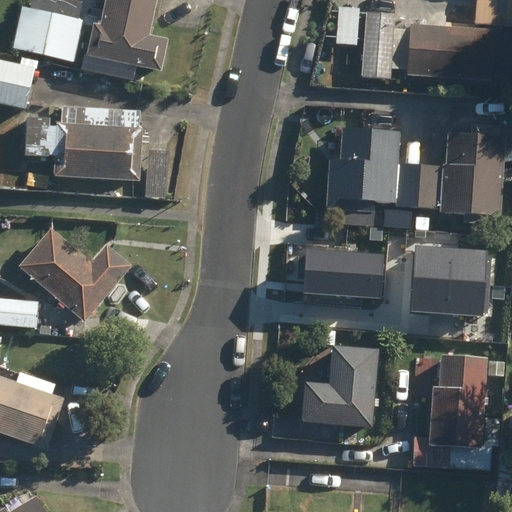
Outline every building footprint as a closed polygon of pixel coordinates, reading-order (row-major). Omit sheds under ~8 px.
[(15,51),(74,65),(84,26),(78,24),(83,6),(57,0),(33,0),(31,14),(24,12),(15,51)] [(87,61),(162,76),(169,44),(150,41),(158,0),(106,0),(101,31),(93,29),(87,61)] [(511,0),(477,0),(476,26),(511,28),(511,0)] [(336,48),(357,49),(359,13),(338,11),(336,48)] [(409,80),(491,85),(491,80),(511,81),(511,39),(494,38),(494,35),(411,30),(411,34),(394,34),(395,18),(367,17),(363,81),(390,82),(391,73),(409,74),(409,80)] [(0,105),(26,112),(34,74),(0,65),(0,105)] [(55,180),(140,184),(143,134),(139,134),(140,117),(63,112),(62,129),(57,129),(55,180)] [(329,214),(373,216),(374,206),(397,208),(401,136),(344,133),(341,167),(332,166),(329,214)] [(462,227),(501,230),(506,142),(449,139),(447,172),(402,169),(399,212),(426,214),(426,219),(462,221),(462,227)] [(167,146),(144,145),(142,202),(165,203),(167,146)] [(417,233),(428,233),(429,221),(417,221),(417,233)] [(19,272),(84,327),(132,270),(107,250),(92,268),(51,234),(19,272)] [(0,329),(37,332),(39,307),(0,303),(0,329)] [(302,443),(340,447),(341,431),(372,434),(379,355),(334,352),(331,391),(306,389),(302,443)] [(414,471),(451,473),(451,469),(490,471),(492,453),(481,452),(487,364),(442,362),(439,395),(435,395),(431,442),(416,441),(415,448),(412,448),(411,467),(414,467),(414,471)] [(489,379),(500,379),(500,365),(489,365),(489,379)] [(0,437),(48,454),(64,403),(52,399),(55,390),(21,378),(18,388),(0,381),(0,437)] [(484,449),(495,450),(496,421),(485,421),(484,449)] [(344,446),(358,447),(359,435),(345,434),(344,446)] [(42,511),(36,501),(16,511),(42,511)]
